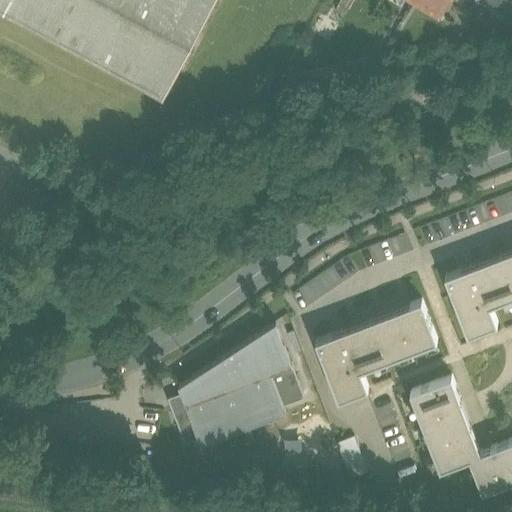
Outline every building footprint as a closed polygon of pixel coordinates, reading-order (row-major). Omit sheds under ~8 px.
[(214,0),(0,0),(0,4),(165,93),(214,0)] [(338,0),(336,5),(345,12),(352,0),(338,0)] [(446,0),(421,0),(440,11),(446,0)] [(511,8),(511,0),(474,0),(468,11),(499,30),(511,8)] [(50,161),(40,155),(35,164),(46,169),(50,161)] [(511,245),(445,271),(469,333),(498,322),(491,303),(511,294),(511,245)] [(422,295),(310,332),(334,403),(372,390),(365,370),(439,346),(422,295)] [(308,395),(276,315),(178,379),(184,391),(169,395),(185,439),(201,434),(203,440),(288,409),(285,402),(308,395)] [(451,367),(405,384),(434,464),(469,451),(482,487),(511,476),(511,431),(479,443),(451,367)] [(341,440),(355,475),(371,469),(358,434),(341,440)]
